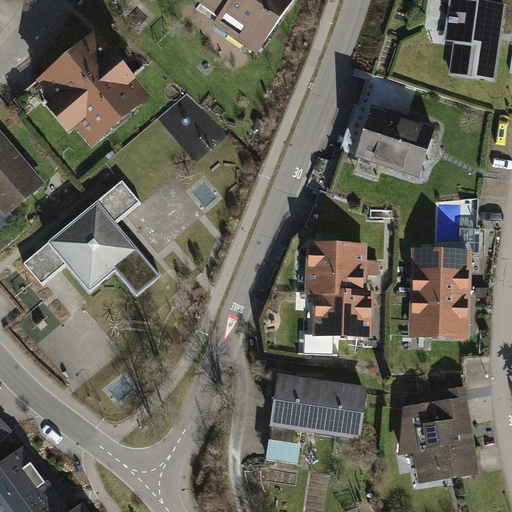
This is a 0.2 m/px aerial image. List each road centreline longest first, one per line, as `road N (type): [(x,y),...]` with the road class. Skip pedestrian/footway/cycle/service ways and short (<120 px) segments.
road 1 (residential): [(146,483),(183,435),(208,382),(359,0)]
road 2 (residential): [(511,266),(511,446)]
road 3 (residential): [(96,443),(0,360)]
